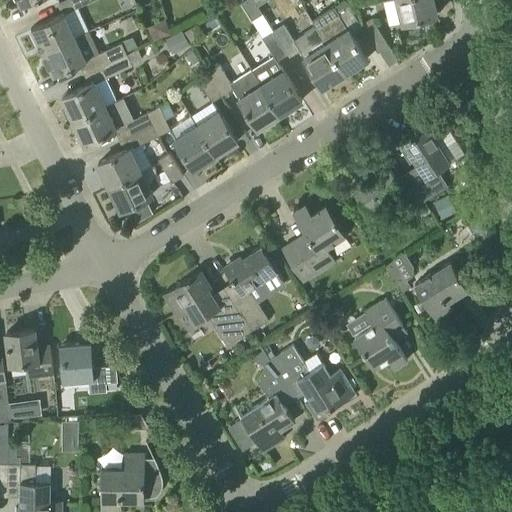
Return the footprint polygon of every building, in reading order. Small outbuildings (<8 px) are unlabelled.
[(65,13),(79,7),(91,1),(90,0),(63,0),(57,3),(62,14),(65,13)] [(243,0),(241,2),(252,19),(262,13),(257,5),(254,0),(243,0)] [(344,0),(312,20),(316,25),(345,72),(367,58),(352,34),(363,27),(346,0),(344,0)] [(397,0),(403,23),(437,14),(433,0),(397,0)] [(76,36),(65,13),(62,14),(31,28),(31,29),(32,29),(43,52),(76,36)] [(378,52),(388,45),(389,45),(374,22),(363,29),(378,52)] [(323,87),(345,72),(316,25),(294,39),(284,23),(273,30),(288,53),(298,47),(323,87)] [(202,33),(197,24),(187,30),(192,39),(202,33)] [(76,36),(43,52),(54,76),(81,63),(86,74),(127,54),(122,42),(100,52),(86,59),(82,49),(95,42),(89,30),(76,36)] [(183,30),(174,35),(182,48),(190,43),(183,30)] [(274,54),(252,68),(280,113),(302,99),(277,60),(288,53),(273,30),(262,36),(274,54)] [(133,37),(122,42),(127,54),(137,50),(139,49),(133,37)] [(192,50),(186,55),(192,63),(199,58),(192,50)] [(105,105),(95,83),(107,77),(132,65),(127,54),(86,74),(90,83),(63,95),(74,119),(105,105)] [(258,128),(280,113),(252,68),(231,82),(219,64),(208,71),(223,94),(233,88),(240,98),(239,98),(258,128)] [(223,94),(208,71),(197,78),(212,101),(223,94)] [(128,135),(153,123),(147,112),(134,118),(123,96),(105,105),(74,119),(85,143),(117,129),(116,127),(122,124),(128,135)] [(147,112),(153,123),(158,135),(170,129),(165,117),(172,114),(167,103),(160,107),(159,106),(147,112)] [(197,125),(216,154),(238,140),(219,111),(197,125)] [(408,174),(424,200),(448,185),(438,170),(451,162),(429,127),(439,121),(439,120),(403,143),(411,157),(409,158),(410,159),(412,157),(419,168),(408,174)] [(158,135),(153,123),(128,135),(134,147),(130,148),(130,147),(98,162),(109,186),(141,171),(150,166),(139,144),(158,135)] [(194,168),(216,154),(197,125),(175,139),(194,168)] [(161,157),(158,158),(173,182),(184,175),(169,152),(161,157)] [(150,166),(141,171),(109,186),(121,210),(152,194),(148,185),(154,180),(157,169),(154,164),(150,166)] [(373,175),(352,187),(369,213),(403,192),(413,207),(415,206),(424,200),(408,174),(398,181),(396,178),(388,165),(374,174),(372,172),(371,172),(373,175)] [(449,195),(434,202),(442,219),(457,211),(449,195)] [(139,207),(135,215),(138,221),(154,212),(148,202),(139,207)] [(303,281),(315,273),(336,260),(327,246),(345,235),(326,204),(312,213),(306,204),(293,212),(306,232),(282,247),(303,281)] [(268,319),(250,288),(278,271),(261,245),(241,258),(240,255),(224,264),(236,283),(225,290),(251,330),(268,319)] [(414,268),(406,253),(386,265),(403,293),(412,288),(408,281),(413,278),(414,268)] [(468,288),(452,261),(415,284),(436,317),(453,307),(449,300),(468,288)] [(163,294),(163,295),(178,317),(188,311),(195,323),(208,315),(226,345),(251,330),(225,290),(215,296),(208,286),(211,284),(201,269),(163,294)] [(407,360),(394,339),(407,331),(386,298),(365,311),(373,325),(353,338),(374,368),(389,358),(394,368),(407,360)] [(35,328),(7,332),(11,364),(26,362),(28,376),(39,375),(53,373),(50,345),(37,346),(35,328)] [(267,342),(261,346),(266,354),(272,349),(267,342)] [(87,343),(61,345),(64,380),(89,378),(90,392),(106,391),(106,382),(105,366),(92,367),(90,345),(87,345),(87,343)] [(234,348),(238,356),(247,351),(242,343),(234,348)] [(323,363),(311,371),(293,344),(269,359),(293,396),(303,390),(310,400),(308,402),(308,403),(311,401),(319,415),(355,392),(341,370),(331,376),(323,363)] [(0,420),(10,420),(10,418),(8,402),(6,384),(3,359),(0,358),(0,420)] [(258,379),(269,397),(242,414),(235,404),(234,405),(242,417),(229,425),(242,445),(254,437),(264,451),(285,438),(278,428),(293,419),(283,403),(293,396),(269,359),(268,360),(258,379)] [(117,390),(117,381),(106,382),(106,391),(117,390)] [(41,399),(8,402),(10,418),(43,415),(41,399)] [(130,429),(150,428),(141,412),(130,412),(130,429)] [(63,421),(63,436),(79,436),(79,421),(63,421)] [(145,496),(150,496),(153,496),(154,496),(156,495),(158,494),(159,493),(160,492),(162,490),(163,489),(164,488),(164,486),(164,485),(164,483),(165,482),(146,439),(146,440),(153,457),(145,457),(145,453),(125,453),(125,468),(102,467),(101,508),(121,508),(122,500),(145,500),(145,496)] [(274,465),(269,458),(261,463),(265,470),(274,465)] [(13,463),(8,463),(8,493),(20,493),(20,505),(17,505),(17,506),(20,506),(19,511),(62,511),(62,499),(51,499),(51,481),(36,481),(36,463),(21,463),(13,463)]
